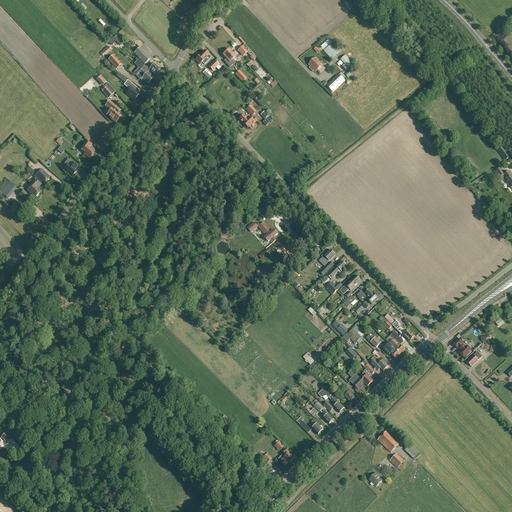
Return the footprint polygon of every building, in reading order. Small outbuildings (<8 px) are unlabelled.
[(342,51),(334,42),(329,46),(337,55),(342,51)] [(245,45),(238,51),(243,57),(247,53),(250,57),(253,54),(245,45)] [(103,56),(105,54),(110,49),(108,46),(102,51),(100,53),(103,56)] [(144,65),(150,59),(140,48),(134,54),(144,65)] [(129,58),(133,54),(129,49),(125,53),(129,58)] [(229,50),(226,53),(232,60),(238,55),(235,51),(233,54),(229,50)] [(208,59),(210,57),(209,55),(204,51),(195,60),(200,65),(202,62),(204,65),(209,59),(208,59)] [(232,60),(226,53),(223,55),(226,59),(224,61),(227,65),(232,60)] [(116,69),(121,65),(113,56),(108,60),(116,69)] [(353,65),(345,56),(341,60),(349,69),(353,65)] [(315,72),(323,65),(316,58),(308,65),(310,67),(309,68),(313,72),(314,71),(315,72)] [(153,78),(149,75),(147,73),(149,71),(144,65),(138,59),(137,61),(138,62),(136,65),(141,70),(139,72),(144,76),(142,78),(148,84),(153,78)] [(213,71),(219,65),(219,66),(221,64),(217,59),(215,61),(209,67),(213,71)] [(156,75),(160,70),(152,62),(147,68),(156,75)] [(210,72),(208,74),(205,71),(202,73),(209,79),(211,77),(209,75),(211,74),(210,73),(211,73),(210,72)] [(247,80),(246,79),(239,71),(235,75),(242,82),(244,84),(247,80)] [(345,81),(339,75),(327,86),(333,92),(345,81)] [(139,95),(135,91),(135,90),(136,88),(127,81),(126,83),(124,85),(129,90),(126,94),(134,100),(138,96),(139,95)] [(115,92),(107,84),(101,90),(109,98),(115,92)] [(109,102),(105,107),(111,111),(107,116),(115,123),(121,117),(117,114),(120,111),(109,102)] [(256,111),(251,106),(250,105),(246,109),(252,115),(256,111)] [(265,120),(269,116),(265,111),(260,115),(265,120)] [(245,127),(245,126),(248,128),(251,125),(252,126),(257,121),(254,118),(251,120),(249,118),(247,120),(243,116),(241,114),(239,114),(237,116),(237,118),(239,120),(239,121),(245,127)] [(80,149),(85,153),(84,154),(89,158),(91,159),(95,154),(88,148),(88,149),(88,148),(88,147),(90,147),(92,145),(87,141),(80,149)] [(500,150),(503,155),(502,156),(505,161),(510,157),(503,147),(501,149),(500,150)] [(72,163),(68,160),(64,164),(67,166),(63,171),(71,178),(72,178),(73,178),(76,175),(75,174),(77,172),(74,170),(77,167),(72,163)] [(510,188),(511,187),(511,175),(510,171),(505,174),(501,168),(495,172),(499,179),(503,176),(510,188)] [(50,177),(42,169),(35,176),(43,184),(50,177)] [(41,185),(35,179),(29,185),(31,187),(27,191),(31,194),(31,193),(35,198),(40,192),(37,189),(41,185)] [(30,198),(23,191),(19,196),(26,202),(30,198)] [(263,215),(270,209),(266,205),(259,210),(263,215)] [(272,244),(277,240),(275,237),(277,235),(274,230),(271,232),(264,223),(260,226),(258,224),(256,226),(254,223),(248,228),(251,233),(257,228),(257,227),(258,226),(259,227),(259,228),(266,237),(264,238),(268,242),(270,241),(272,244)] [(279,242),(276,246),(279,249),(277,252),(277,253),(278,255),(280,255),(281,253),(286,258),(289,255),(290,257),(303,245),(297,238),(286,249),(279,242)] [(323,257),(319,261),(324,266),(329,262),(335,256),(330,250),(324,256),(325,257),(324,258),(323,257)] [(327,272),(334,266),(330,262),(324,269),(327,272)] [(341,272),(346,267),(342,262),(332,271),(332,272),(331,273),(331,272),(328,275),(331,279),(334,276),(335,275),(340,270),(341,272)] [(294,280),(299,274),(294,269),(289,275),(294,280)] [(355,287),(361,282),(356,276),(350,282),(346,286),(345,285),(339,291),(343,295),(346,292),(349,290),(350,291),(355,287)] [(332,295),(334,293),(338,289),(333,283),(326,289),(332,295)] [(368,300),(374,295),(373,294),(373,295),(369,290),(365,294),(362,291),(357,295),(360,298),(359,299),(362,302),(366,299),(368,300)] [(374,295),(368,300),(366,302),(363,305),(367,309),(369,306),(368,305),(370,303),(372,305),(378,299),(374,295)] [(347,308),(355,300),(354,300),(352,297),(344,304),(347,308)] [(358,315),(364,309),(360,305),(354,311),(358,315)] [(313,316),(316,313),(311,308),(308,311),(311,314),(313,316)] [(394,322),(391,324),(396,329),(404,337),(404,336),(410,342),(412,339),(413,339),(414,338),(415,337),(409,331),(407,333),(399,326),(400,325),(396,320),(394,322)] [(383,324),(384,325),(389,330),(392,327),(386,321),(383,324)] [(347,332),(341,325),(337,330),(343,336),(347,332)] [(356,343),(362,338),(353,329),(348,335),(356,343)] [(390,344),(400,355),(405,350),(400,345),(404,342),(394,333),(390,336),(394,340),(390,344)] [(369,336),(366,339),(376,348),(381,343),(372,335),(370,337),(369,336)] [(453,345),(458,349),(461,351),(459,353),(464,358),(472,351),(467,346),(465,347),(463,345),(463,344),(459,339),(453,345)] [(389,343),(383,349),(389,355),(391,354),(396,359),(400,355),(390,344),(389,343)] [(351,347),(346,352),(353,359),(358,354),(351,347)] [(471,367),(482,357),(477,352),(473,356),(466,362),(471,367)] [(310,356),(307,353),(302,358),(310,366),(310,365),(312,367),(315,364),(309,357),(310,356)] [(383,372),(388,367),(383,361),(380,363),(378,360),(377,360),(376,362),(375,360),(371,364),(378,371),(380,369),(383,372)] [(374,372),(364,361),(361,364),(371,375),(374,372)] [(365,374),(362,376),(359,379),(356,376),(350,381),(353,384),(358,390),(365,384),(367,387),(373,382),(365,374)] [(338,392),(344,386),(340,382),(338,384),(339,385),(336,389),(338,392)] [(351,403),(355,398),(349,393),(346,390),(344,392),(347,395),(345,397),(351,403)] [(284,396),(281,399),(283,402),(287,399),(290,396),(287,393),(284,396)] [(329,398),(332,401),(331,401),(336,406),(334,408),(340,413),(344,409),(339,403),(340,402),(332,394),(329,398)] [(320,410),(321,408),(323,406),(316,399),(312,403),(320,410)] [(333,409),(327,403),(324,406),(330,412),(333,409)] [(329,424),(334,420),(325,411),(322,413),(325,417),(324,419),(329,424)] [(318,435),(323,430),(317,424),(318,423),(315,420),(312,422),(315,426),(312,429),(318,435)] [(311,430),(306,425),(302,421),(298,424),(308,434),(311,430)] [(399,444),(386,432),(378,440),(391,453),(399,444)] [(7,444),(11,440),(5,434),(1,438),(7,444)] [(275,446),(279,451),(283,447),(279,442),(275,446)] [(408,447),(406,450),(415,458),(419,453),(414,449),(413,451),(408,447)] [(284,466),(288,463),(289,464),(293,459),(288,454),(289,453),(286,450),(283,453),(285,456),(283,458),(284,459),(280,462),(284,466)] [(271,458),(267,454),(262,459),(267,463),(271,458)] [(396,454),(390,461),(397,469),(398,468),(401,472),(405,468),(402,464),(404,462),(396,454)] [(376,487),(382,481),(375,474),(369,480),(376,487)]
